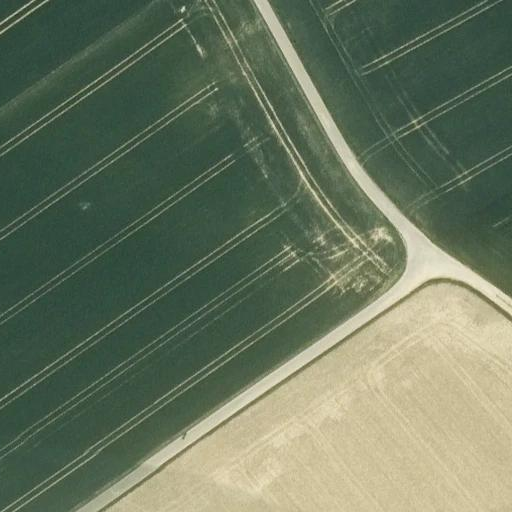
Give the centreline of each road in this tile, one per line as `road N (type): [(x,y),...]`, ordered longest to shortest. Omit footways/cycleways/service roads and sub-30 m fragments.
road 1 (track): [(86,511),(429,265)]
road 2 (track): [(429,265),(346,162),(258,0)]
